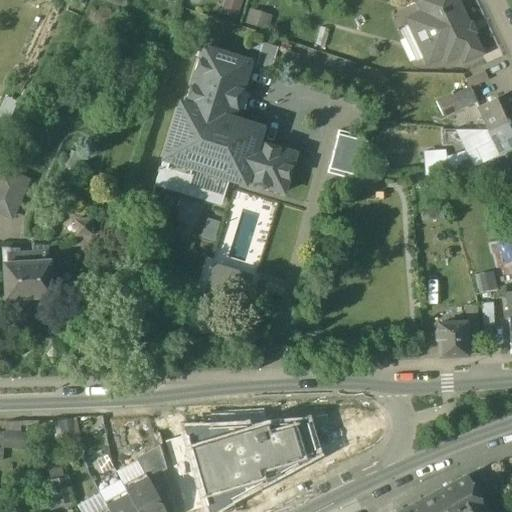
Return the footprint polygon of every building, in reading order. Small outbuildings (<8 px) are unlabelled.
[(452,0),(416,0),(415,1),(421,13),(433,7),(437,15),(456,7),(452,0)] [(456,7),(437,15),(433,7),(421,13),(405,20),(407,25),(423,59),(424,62),(440,55),(443,62),(459,54),(463,62),(480,55),(458,6),(456,7)] [(423,59),(407,25),(398,30),(413,63),(423,59)] [(202,48),(184,106),(179,104),(162,160),(163,161),(227,180),(244,185),(245,182),(257,143),(261,129),(232,120),(250,63),(202,48)] [(470,89),(451,97),(456,109),(475,101),(470,89)] [(511,95),(510,91),(477,106),(489,131),(511,120),(511,95)] [(511,120),(489,131),(494,142),(475,151),(481,162),(511,147),(511,120)] [(332,169),(358,175),(366,141),(340,135),(332,169)] [(295,155),(257,143),(245,182),(283,194),(295,155)] [(466,153),(448,156),(452,176),(477,171),(466,153)] [(227,180),(163,161),(155,185),(219,205),(227,180)] [(27,182),(1,171),(0,173),(0,213),(11,218),(27,182)] [(91,218),(75,219),(76,236),(92,235),(91,218)] [(49,261),(4,263),(5,298),(20,298),(21,309),(37,308),(37,297),(51,296),(49,261)] [(495,272),(479,276),(482,292),(498,289),(495,272)] [(465,324),(437,326),(438,332),(435,334),(436,341),(438,344),(439,359),(467,358),(465,324)] [(0,432),(0,456),(4,457),(4,448),(26,448),(26,423),(6,423),(6,432),(0,432)] [(175,435),(197,505),(259,487),(257,482),(316,464),(304,426),(182,433),(175,435)] [(159,447),(135,459),(146,480),(147,480),(166,470),(159,447)] [(438,488),(428,493),(429,496),(414,504),(418,511),(484,511),(465,477),(439,490),(438,488)] [(64,478),(51,481),(55,502),(56,506),(58,506),(70,503),(64,478)] [(164,511),(147,480),(146,480),(125,491),(128,496),(136,511),(164,511)] [(136,511),(128,496),(106,508),(108,511),(136,511)] [(59,511),(58,506),(56,506),(55,502),(49,504),(50,511),(59,511)]
